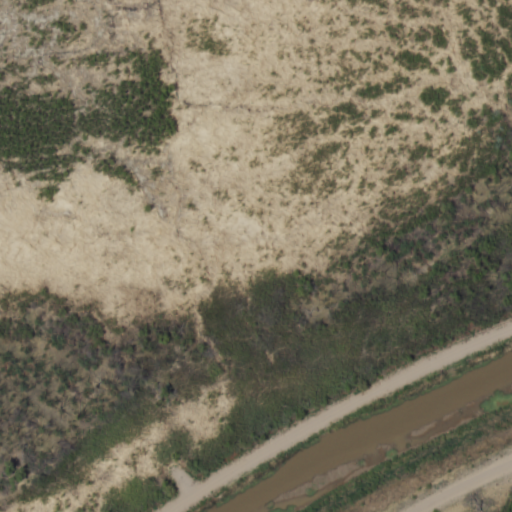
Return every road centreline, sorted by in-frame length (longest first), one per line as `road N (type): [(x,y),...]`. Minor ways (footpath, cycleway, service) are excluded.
road 1 (residential): [(157,511),(286,432),(511,325)]
road 2 (residential): [(403,511),(511,457)]
